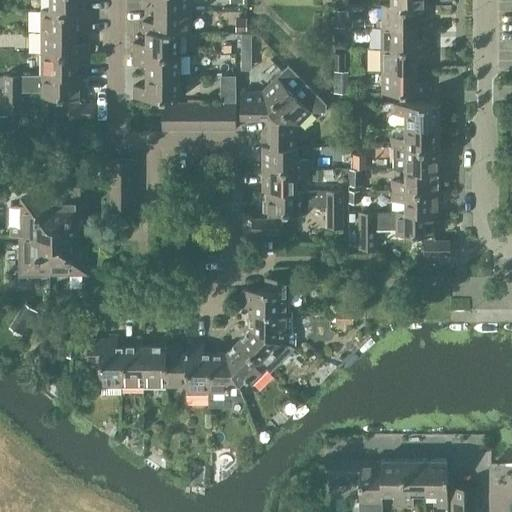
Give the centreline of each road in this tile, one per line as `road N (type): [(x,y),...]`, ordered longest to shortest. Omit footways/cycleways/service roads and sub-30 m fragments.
road 1 (residential): [(107,305),(204,306),(235,268),(233,144),(153,144)]
road 2 (residential): [(511,246),(485,223),(485,0)]
road 3 (residential): [(153,144),(121,136),(116,121),(117,0)]
